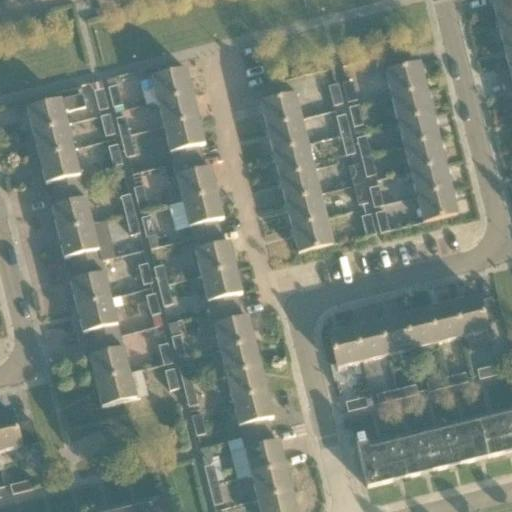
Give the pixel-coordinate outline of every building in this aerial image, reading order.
[(511,0),(492,0),(497,21),(511,17),(511,0)] [(504,46),(511,43),(511,17),(497,21),(504,46)] [(392,101),(426,92),(420,66),(386,75),(392,101)] [(159,105),(193,97),(187,71),(152,80),(159,105)] [(343,86),(348,105),(358,103),(353,83),(343,86)] [(343,106),(338,87),(329,89),(334,108),(343,106)] [(109,91),(114,110),(124,108),(119,88),(109,91)] [(109,111),(104,92),(95,94),(100,114),(109,111)] [(398,125),(433,117),(426,92),(392,101),(398,125)] [(68,128),(67,126),(65,114),(86,109),(83,97),(27,111),(34,136),(68,128)] [(165,130),(199,122),(193,97),(159,105),(165,130)] [(268,131),(302,123),(295,97),(262,106),(268,131)] [(359,108),(349,110),(354,130),(364,128),(359,108)] [(106,139),(115,137),(110,117),(101,120),(106,139)] [(341,139),(350,137),(346,117),(336,119),(341,139)] [(405,150),(439,142),(433,117),(398,125),(405,150)] [(122,141),(131,139),(126,119),(117,122),(122,141)] [(174,167),(202,160),(199,149),(206,148),(199,122),(165,130),(174,167)] [(274,156),(308,148),(302,123),(268,131),(274,156)] [(40,161),(74,153),(68,128),(34,136),(40,161)] [(346,158),(355,156),(350,137),(341,139),(346,158)] [(127,160),(136,158),(131,139),(122,141),(127,160)] [(362,161),(371,158),(367,139),(357,141),(362,161)] [(411,175),(445,167),(439,142),(405,150),(411,175)] [(109,150),(114,170),(123,167),(118,148),(109,150)] [(280,181),(314,173),(308,148),(274,156),(280,181)] [(55,197),(83,190),(74,153),(40,161),(47,187),(53,186),(55,197)] [(367,180),(376,178),(371,158),(362,161),(367,180)] [(184,205),(218,196),(211,170),(205,171),(202,160),(174,167),(184,205)] [(354,189),(363,186),(358,167),(349,169),(354,189)] [(417,200),(451,191),(445,167),(411,175),(417,200)] [(286,206),(320,198),(314,173),(280,181),(286,206)] [(359,208),(368,206),(363,186),(354,189),(359,208)] [(149,207),(144,188),(134,191),(139,210),(149,207)] [(379,189),(369,191),(374,211),(384,208),(379,189)] [(59,236),(93,227),(83,190),(55,197),(58,208),(52,210),(59,236)] [(423,225),(457,217),(451,191),(417,200),(423,225)] [(193,242),(220,235),(218,224),(224,222),(218,196),(184,205),(193,242)] [(126,219),(135,217),(130,198),(121,200),(126,219)] [(292,231),(326,222),(320,198),(286,206),(292,231)] [(376,216),(381,236),(390,234),(385,214),(376,216)] [(131,238),(140,236),(135,217),(126,219),(131,238)] [(376,237),(371,217),(362,220),(367,239),(376,237)] [(142,221),(147,241),(156,238),(151,219),(142,221)] [(299,256),(333,248),(326,222),(292,231),(299,256)] [(74,272),(102,264),(93,227),(59,236),(65,262),(71,260),(74,272)] [(202,279),(236,271),(230,244),(223,246),(220,235),(193,242),(202,279)] [(156,238),(147,241),(150,252),(159,250),(156,238)] [(77,310),(112,302),(102,264),(74,272),(77,283),(71,284),(77,310)] [(153,286),(148,266),(139,269),(144,288),(153,286)] [(159,290),(168,288),(164,268),(154,270),(159,290)] [(211,316),(239,309),(236,298),(243,297),(236,271),(202,279),(211,316)] [(164,309),(173,307),(168,288),(159,290),(164,309)] [(160,317),(155,297),(146,299),(151,319),(160,317)] [(480,303),(479,299),(454,306),(462,340),(488,333),(486,326),(498,323),(492,300),(480,303)] [(93,346),(121,339),(112,302),(77,310),(84,336),(90,335),(93,346)] [(437,346),(462,340),(454,306),(429,312),(437,346)] [(221,354),(255,345),(248,319),(242,321),(239,309),(211,316),(221,354)] [(413,353),(437,346),(429,312),(404,318),(413,353)] [(388,359),(413,353),(404,318),(379,324),(388,359)] [(169,326),(172,339),(181,336),(178,324),(169,326)] [(363,365),(388,359),(379,324),(354,331),(363,365)] [(337,372),(363,365),(354,331),(329,337),(337,372)] [(172,340),(177,359),(186,357),(181,337),(172,340)] [(96,385),(131,376),(121,339),(93,346),(96,357),(90,359),(96,385)] [(227,379),(261,370),(255,345),(221,354),(227,379)] [(173,366),(168,347),(159,349),(164,368),(173,366)] [(480,382),(499,377),(497,367),(477,372),(480,382)] [(184,389),(194,387),(189,368),(179,371),(184,389)] [(233,404),(267,395),(261,370),(227,379),(233,404)] [(179,391),(174,372),(165,374),(170,393),(179,391)] [(448,390),(468,385),(466,375),(446,380),(448,390)] [(102,410),(137,402),(131,376),(96,385),(102,410)] [(429,394),(448,390),(446,380),(427,385),(429,394)] [(189,409),(199,407),(194,387),(184,389),(189,409)] [(398,402),(417,397),(415,388),(396,393),(398,402)] [(379,407),(398,402),(396,393),(377,398),(379,407)] [(242,441),(271,434),(268,422),(274,421),(267,395),(233,404),(242,441)] [(348,415),(367,410),(365,400),(346,405),(348,415)] [(0,455),(22,450),(14,415),(0,418),(0,455)] [(367,490),(511,454),(511,416),(370,453),(368,445),(367,446),(364,437),(356,439),(358,448),(357,448),(357,450),(352,451),(353,456),(358,454),(367,490)] [(192,420),(197,439),(206,437),(201,417),(192,420)] [(21,426),(27,449),(39,446),(33,423),(21,426)] [(252,478),(286,470),(279,443),(273,445),(271,434),(242,441),(252,478)] [(308,463),(313,462),(310,440),(294,442),(296,458),(307,457),(308,463)] [(200,452),(204,469),(214,467),(209,449),(200,452)] [(209,489),(218,486),(214,468),(204,470),(209,489)] [(258,503),(292,495),(286,470),(252,478),(258,503)] [(13,497),(33,492),(30,482),(11,487),(13,497)] [(214,509),(223,506),(218,486),(209,489),(214,509)] [(260,511),(296,511),(292,495),(258,503),(260,511)] [(173,511),(171,502),(128,511),(173,511)]
